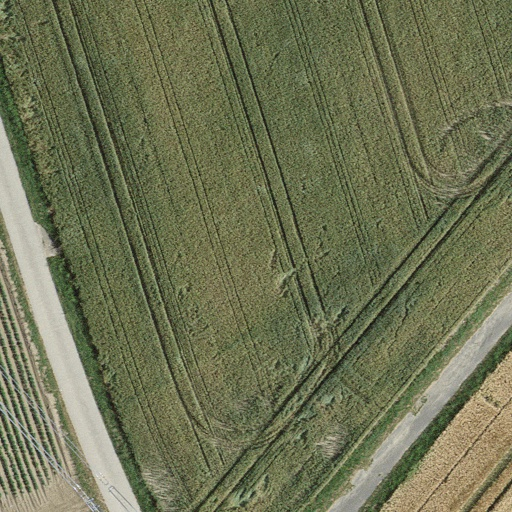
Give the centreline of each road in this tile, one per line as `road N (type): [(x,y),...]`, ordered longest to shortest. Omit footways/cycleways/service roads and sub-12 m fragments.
road 1 (track): [(123,511),(83,421),(0,149)]
road 2 (track): [(511,296),(329,511)]
